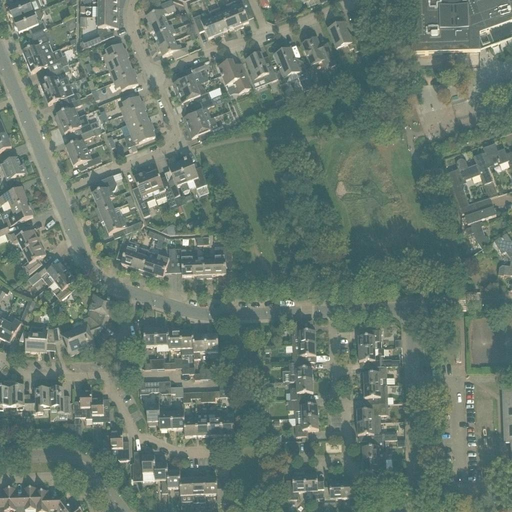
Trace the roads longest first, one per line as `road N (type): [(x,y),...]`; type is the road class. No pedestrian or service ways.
road 1 (residential): [(152,76),(349,0)]
road 2 (residential): [(417,511),(409,308)]
road 3 (residential): [(134,294),(200,317),(330,312)]
road 4 (residential): [(56,195),(166,150),(175,129),(152,76)]
road 5 (unknown): [(107,139),(149,231),(215,240)]
road 6 (residential): [(230,448),(174,450),(137,436),(110,376)]
road 7 (residential): [(344,461),(347,406),(333,400),(330,312)]
road 8 (tertiary): [(121,511),(76,458),(0,458)]
road 9 (residential): [(56,195),(92,271),(134,294)]
